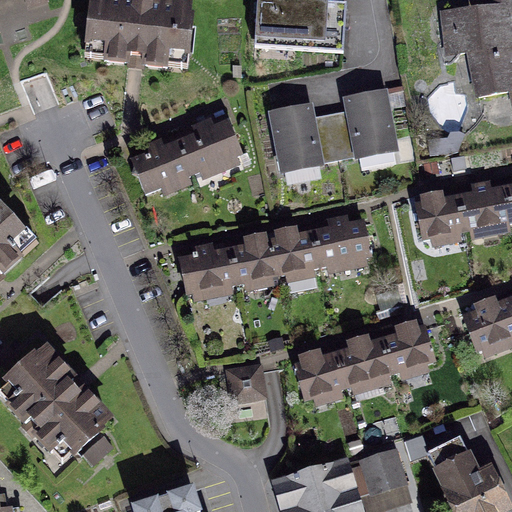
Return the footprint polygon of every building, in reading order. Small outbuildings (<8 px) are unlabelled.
[(50,0),(0,0),(0,47),(60,25),(50,0)] [(187,6),(116,0),(82,0),(77,66),(180,75),(187,6)] [(511,0),(428,13),(435,59),(468,54),(476,101),(511,95),(511,0)] [(344,7),(259,1),(256,47),(341,53),(344,7)] [(359,154),(395,147),(385,94),(349,101),(359,154)] [(283,168),(318,162),(308,110),(272,116),(283,168)] [(240,158),(225,121),(179,139),(194,176),(240,158)] [(194,176),(179,139),(133,157),(148,194),(194,176)] [(511,225),(504,187),(460,195),(468,234),(511,225)] [(468,234),(460,195),(417,203),(425,242),(468,234)] [(371,258),(363,221),(318,230),(325,267),(371,258)] [(0,224),(0,276),(26,255),(0,224)] [(325,267),(318,230),(273,239),(280,276),(325,267)] [(280,276),(273,239),(227,248),(235,285),(280,276)] [(235,285),(227,248),(182,257),(189,294),(235,285)] [(511,338),(511,298),(511,297),(465,315),(479,352),(511,338)] [(432,363),(421,327),(380,339),(390,375),(432,363)] [(390,375),(380,339),(338,351),(348,387),(390,375)] [(348,387),(338,351),(296,363),(307,399),(348,387)] [(38,355),(0,388),(0,402),(57,468),(102,429),(38,355)] [(260,369),(224,373),(228,409),(264,405),(260,369)] [(397,451),(359,464),(370,500),(409,488),(397,451)] [(471,454),(432,473),(450,511),(511,511),(511,509),(491,467),(480,472),(471,454)] [(364,511),(349,461),(271,484),(279,511),(364,511)] [(200,511),(193,491),(133,510),(133,511),(200,511)]
